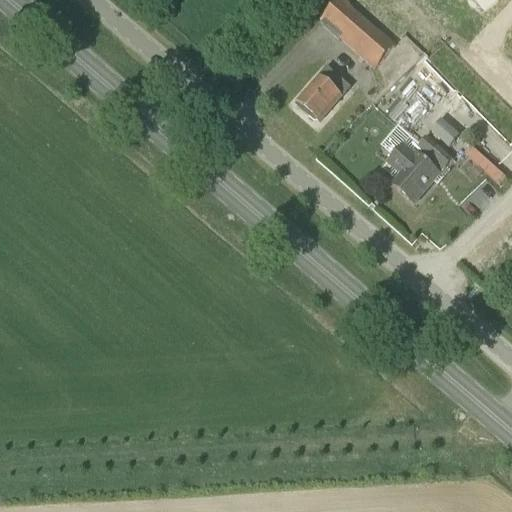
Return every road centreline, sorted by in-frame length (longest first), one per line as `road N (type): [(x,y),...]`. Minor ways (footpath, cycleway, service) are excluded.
road 1 (primary): [(492,414),(10,0)]
road 2 (unclassified): [(511,347),(104,0)]
